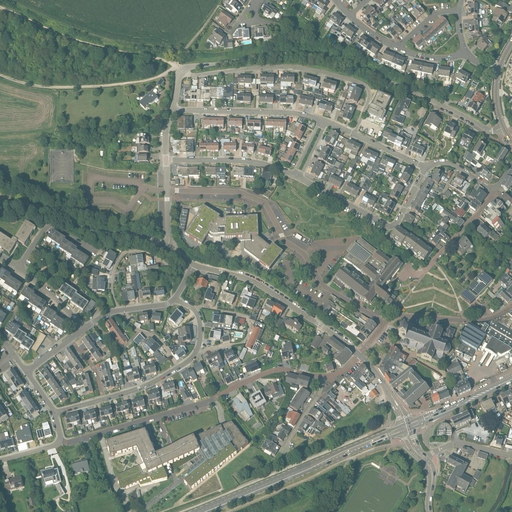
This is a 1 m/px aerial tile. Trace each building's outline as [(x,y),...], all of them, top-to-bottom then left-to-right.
[(228,5),(226,8),(231,12),(233,9),(237,12),(238,12),(241,8),(237,4),(236,4),(233,2),(231,1),(231,0),(230,0),(227,4),(228,5)] [(318,8),(323,0),(322,0),(316,0),(316,2),(313,0),(310,5),(312,7),(313,5),(318,8)] [(381,10),(385,6),(379,0),(377,0),(374,3),(378,7),(376,9),(380,13),(382,11),(381,10)] [(511,0),(510,0),(507,6),(503,4),(498,1),(496,3),(495,5),(495,6),(511,14),(511,0)] [(318,8),(315,12),(320,15),(321,13),(324,15),(327,10),(325,8),(328,4),(323,1),(318,8)] [(468,11),(477,10),(477,5),(479,4),(479,1),(473,2),(473,5),(467,5),(468,11)] [(272,18),(278,11),(270,5),(268,7),(266,5),(262,11),(272,18)] [(376,9),(373,11),(370,6),(366,10),(372,17),(376,14),(378,15),(380,13),(376,9)] [(414,10),(420,16),(424,13),(418,6),(414,10)] [(495,16),(492,21),(497,23),(498,21),(502,24),(507,15),(503,13),(496,9),(495,12),(495,14),(496,14),(495,16)] [(366,10),(361,14),(365,18),(363,20),(367,25),(368,24),(369,25),(370,24),(371,24),(369,23),(368,21),(372,17),(366,10)] [(417,20),(420,16),(414,10),(410,13),(417,20)] [(477,10),(468,11),(468,16),(474,16),(474,19),(480,19),(480,16),(482,15),(481,10),(477,10)] [(220,18),(217,22),(225,27),(228,24),(229,25),(230,23),(231,22),(234,19),(228,15),(223,11),(219,17),(220,18)] [(329,16),(325,21),(328,23),(332,26),(334,24),(339,17),(335,14),(334,14),(332,18),(329,16)] [(405,15),(402,18),(403,20),(409,26),(413,23),(407,16),(405,15)] [(334,24),(332,26),(337,29),(335,32),(338,33),(342,28),(339,26),(344,20),(343,20),(339,17),(334,24)] [(443,33),(446,30),(450,27),(442,18),(435,25),(443,33)] [(469,28),(478,28),(478,22),(480,22),(480,19),(474,19),(474,22),(468,22),(469,28)] [(405,30),(409,26),(403,20),(399,23),(405,30)] [(436,40),(443,33),(435,25),(428,31),(436,40)] [(267,30),(266,27),(265,26),(264,27),(255,28),(256,31),(251,31),(252,38),(255,38),(255,39),(263,38),(264,38),(264,37),(267,37),(267,34),(268,33),(268,30),(267,30)] [(338,33),(336,36),(339,38),(340,36),(344,40),(345,38),(346,36),(352,29),(351,29),(348,26),(347,26),(344,30),(342,28),(338,33)] [(392,30),(398,36),(402,33),(396,26),(392,30)] [(390,27),(386,31),(388,33),(394,40),(398,36),(392,30),(390,27)] [(481,36),(481,33),(478,33),(478,28),(469,28),(469,34),(474,33),(475,36),(472,36),(473,41),(477,38),(481,36)] [(209,39),(208,41),(213,45),(215,43),(216,41),(220,44),(222,41),(225,37),(221,34),(222,32),(218,29),(214,35),(212,34),(209,39)] [(237,30),(233,36),(233,38),(238,38),(242,38),(243,40),(249,39),(249,31),(243,31),(243,29),(238,29),(238,30),(237,30)] [(346,36),(345,38),(349,41),(352,43),(356,38),(353,36),(356,32),(352,29),(346,36)] [(429,46),(436,40),(428,31),(421,37),(429,46)] [(361,47),(367,40),(363,37),(362,36),(359,40),(357,39),(353,44),(356,46),(357,44),(361,47)] [(429,46),(421,37),(420,36),(412,43),(419,50),(426,44),(428,46),(429,46)] [(480,44),(477,47),(480,50),(481,50),(482,51),(489,45),(491,43),(488,41),(488,40),(487,39),(486,38),(484,36),(479,40),(481,43),(480,44)] [(366,50),(371,43),(371,42),(371,43),(367,40),(361,47),(362,47),(360,49),(362,51),(364,48),(366,50)] [(369,56),(370,53),(376,46),(371,43),(366,50),(369,52),(367,54),(369,56)] [(380,55),(377,53),(380,49),(376,46),(370,53),(375,56),(374,58),(377,60),(380,55)] [(377,60),(376,63),(379,64),(380,62),(381,60),(386,62),(390,54),(385,52),(383,56),(380,55),(377,60)] [(392,64),(395,56),(390,54),(386,62),(387,62),(385,65),(388,66),(389,63),(392,64)] [(397,66),(400,58),(396,56),(395,56),(392,64),(394,65),(393,68),(395,69),(396,66),(397,66)] [(406,66),(403,65),(405,60),(404,60),(400,58),(397,66),(401,68),(401,70),(404,72),(406,66)] [(416,72),(417,63),(413,63),(413,62),(412,62),(411,67),(408,66),(406,72),(410,74),(410,71),(416,72)] [(435,72),(433,72),(434,67),(433,67),(428,66),(426,74),(432,75),(431,78),(434,78),(435,72)] [(443,77),(445,69),(440,68),(439,68),(438,73),(435,72),(434,78),(438,79),(438,77),(443,77)] [(454,75),(449,74),(450,69),(445,69),(443,77),(443,81),(451,83),(451,81),(452,80),(452,79),(454,75)] [(455,74),(454,75),(452,79),(452,80),(454,81),(456,79),(460,81),(465,74),(461,71),(460,71),(458,75),(455,74)] [(470,82),(467,81),(470,76),(469,76),(465,74),(460,81),(465,84),(464,86),(466,88),(470,82)] [(309,86),(311,79),(304,77),(302,84),(309,86)] [(156,83),(159,87),(165,83),(162,79),(156,83)] [(309,86),(315,88),(317,80),(311,79),(309,86)] [(328,90),(330,83),(324,81),(322,88),(328,90)] [(328,90),(335,92),(337,84),(330,83),(328,90)] [(146,97),(139,103),(145,110),(150,106),(149,105),(151,105),(158,99),(156,96),(162,91),(156,85),(150,91),(148,88),(143,93),(146,97)] [(233,90),(233,86),(230,86),(229,88),(223,88),(223,99),(231,99),(231,100),(232,100),(232,99),(232,95),(233,95),(233,90)] [(352,95),(359,97),(361,91),(354,89),(353,91),(349,91),(345,90),(344,92),(342,98),(345,99),(347,93),(352,95)] [(180,95),(180,96),(181,96),(184,97),(184,98),(184,101),(190,101),(191,90),(184,90),(181,90),(180,95)] [(391,99),(390,99),(391,97),(387,96),(388,92),(388,91),(386,91),(384,94),(382,93),(382,95),(378,93),(372,105),(385,111),(391,99)] [(317,100),(318,95),(314,94),(314,97),(307,96),(307,99),(307,98),(305,106),(312,107),(313,99),(317,100)] [(476,94),(467,109),(475,114),(476,113),(484,98),(476,94)] [(356,104),(359,97),(352,95),(349,101),(356,104)] [(305,106),(307,98),(300,97),(299,105),(305,106)] [(393,116),(391,120),(401,125),(404,118),(399,116),(402,108),(407,110),(410,102),(408,101),(408,100),(407,100),(403,99),(403,101),(400,100),(394,114),(393,116)] [(340,104),(337,103),(336,103),(331,101),(330,105),(327,104),(324,111),(331,113),(333,106),(335,107),(334,108),(337,109),(340,104)] [(324,111),(327,104),(321,102),(318,109),(324,111)] [(384,112),(385,111),(372,105),(372,106),(371,105),(367,114),(382,121),(385,112),(384,112)] [(345,113),(352,116),(354,109),(347,107),(345,113)] [(349,122),(352,116),(345,113),(342,119),(349,122)] [(431,125),(437,128),(441,121),(437,118),(438,117),(431,113),(425,124),(430,127),(431,125)] [(254,129),(254,122),(247,122),(247,126),(244,126),(244,132),(247,132),(247,129),(254,129)] [(290,128),(303,135),(306,128),(300,126),(298,128),(294,126),(296,124),(293,122),(290,128)] [(445,132),(444,133),(448,135),(450,136),(450,137),(453,139),(457,130),(454,128),(455,127),(455,126),(449,123),(445,132)] [(290,128),(289,128),(287,132),(295,135),(294,138),(300,141),(303,135),(290,128)] [(392,132),(390,131),(386,129),(382,136),(388,139),(387,142),(388,141),(394,144),(397,138),(391,135),(392,132)] [(402,136),(404,133),(400,131),(397,138),(394,144),(400,147),(400,148),(401,146),(407,149),(410,140),(402,136)] [(336,134),(335,133),(331,132),(330,134),(328,138),(336,141),(338,135),(336,134)] [(470,145),(474,137),(469,134),(467,133),(468,132),(467,132),(462,140),(465,142),(470,145)] [(148,138),(145,138),(145,135),(137,135),(137,139),(135,142),(135,144),(145,144),(149,144),(150,141),(148,140),(148,138)] [(333,147),(336,141),(328,138),(326,141),(327,141),(326,143),(325,143),(333,147)] [(349,141),(347,140),(344,145),(346,146),(344,152),(346,153),(350,154),(355,144),(351,142),(349,141)] [(416,155),(419,147),(416,146),(418,142),(415,141),(411,152),(416,155)] [(290,149),(296,152),(299,146),(293,143),(290,149)] [(479,143),(473,153),(476,154),(477,155),(479,157),(479,156),(481,157),(483,158),(485,154),(485,152),(483,151),(485,146),(479,143)] [(135,144),(134,144),(134,148),(135,148),(135,153),(136,153),(137,153),(144,153),(148,153),(149,153),(149,150),(148,149),(148,147),(145,147),(145,144),(140,144),(135,144)] [(350,154),(348,157),(353,159),(349,167),(353,169),(355,163),(356,163),(358,157),(356,156),(357,154),(361,147),(360,147),(358,146),(355,144),(351,151),(350,154)] [(424,145),(424,146),(422,149),(419,147),(416,155),(421,157),(426,146),(424,145)] [(270,157),(272,146),(270,146),(269,149),(265,149),(264,155),(270,157)] [(321,153),(329,157),(331,151),(324,147),(324,148),(323,150),(321,153)] [(293,158),(296,152),(290,149),(287,155),(293,158)] [(496,165),(498,162),(500,163),(507,152),(502,149),(495,160),(494,159),(492,163),(496,165)] [(368,160),(372,153),(366,150),(362,158),(368,160)] [(135,156),(135,161),(135,162),(137,162),(139,162),(147,162),(148,162),(148,159),(147,158),(147,156),(144,156),(144,153),(137,153),(136,153),(135,153),(135,156)] [(290,164),(293,158),(287,155),(284,153),(282,157),(280,156),(279,159),(281,159),(290,164)] [(318,159),(326,163),(331,165),(333,159),(329,157),(321,153),(319,157),(320,157),(319,159),(318,159)] [(366,164),(366,165),(372,168),(374,165),(374,164),(377,158),(378,156),(372,153),(368,160),(366,164)] [(467,156),(465,159),(475,167),(478,163),(477,163),(474,160),(477,155),(476,154),(473,153),(472,155),(469,153),(467,156)] [(377,166),(375,170),(378,171),(379,168),(384,171),(386,167),(389,160),(384,158),(384,157),(380,165),(379,167),(377,166)] [(390,174),(395,163),(389,160),(386,167),(390,169),(388,172),(390,174)] [(313,169),(321,172),(323,166),(316,163),(315,165),(313,169)] [(182,168),(178,168),(178,174),(178,178),(182,178),(188,178),(188,176),(188,168),(182,168)] [(200,171),(197,171),(197,168),(198,168),(193,168),(188,168),(188,176),(200,176),(200,171)] [(216,176),(216,168),(210,168),(206,168),(206,176),(216,176)] [(216,168),(216,176),(218,176),(218,177),(220,177),(220,179),(220,181),(220,184),(225,184),(225,181),(225,180),(225,179),(225,176),(225,168),(226,168),(221,168),(216,168)] [(243,177),(244,169),(238,168),(234,168),(234,176),(243,177)] [(403,174),(409,178),(411,174),(412,171),(413,171),(406,168),(403,174)] [(243,177),(253,177),(253,169),(254,169),(249,169),(244,169),(243,177)] [(318,178),(321,172),(313,169),(311,172),(312,172),(311,174),(310,174),(310,175),(314,176),(314,177),(315,177),(318,178)] [(488,172),(486,171),(484,169),(481,174),(480,176),(483,178),(484,177),(485,177),(485,178),(488,180),(490,176),(487,174),(488,172)] [(442,176),(445,178),(447,176),(436,170),(433,175),(440,179),(442,176)] [(259,179),(258,181),(260,181),(270,184),(270,182),(270,181),(272,174),(273,174),(268,173),(263,172),(262,174),(259,173),(259,179)] [(408,181),(409,178),(403,174),(400,180),(406,184),(406,183),(407,181),(408,181)] [(438,184),(440,179),(433,175),(430,181),(438,184)] [(334,186),(337,179),(331,176),(328,183),(334,186)] [(461,192),(467,183),(464,181),(465,180),(458,176),(454,183),(459,187),(457,190),(459,191),(461,192)] [(339,189),(344,180),(344,179),(338,177),(337,179),(334,186),(339,189)] [(511,181),(509,179),(507,177),(501,187),(506,191),(508,192),(511,186),(511,181)] [(396,181),(390,178),(389,178),(388,180),(396,185),(393,191),(400,194),(403,189),(403,188),(400,187),(401,184),(396,181)] [(438,184),(430,181),(427,179),(424,184),(431,188),(434,182),(437,184),(438,184)] [(364,191),(369,181),(366,180),(361,189),(364,191)] [(465,192),(470,185),(467,183),(461,192),(464,194),(464,195),(466,192),(465,192)] [(350,195),(354,187),(349,184),(344,192),(345,192),(350,195)] [(428,193),(431,188),(424,184),(421,189),(428,193)] [(470,197),(480,204),(486,196),(481,192),(484,189),(479,185),(470,197)] [(356,198),(360,190),(354,187),(350,195),(356,198)] [(426,198),(428,193),(421,189),(419,194),(426,198)] [(268,199),(271,195),(271,193),(267,190),(265,192),(263,196),(268,199)] [(397,200),(400,194),(393,191),(390,196),(397,200)] [(447,191),(443,196),(448,200),(451,194),(447,191)] [(378,197),(375,196),(372,194),(371,198),(370,198),(367,204),(372,207),(372,208),(378,197)] [(423,203),(426,198),(419,194),(416,199),(423,203)] [(367,204),(370,198),(365,195),(361,201),(361,202),(361,201),(367,204)] [(504,195),(500,200),(505,204),(507,202),(511,205),(511,203),(511,201),(509,199),(504,195)] [(481,206),(480,204),(470,197),(468,196),(466,198),(469,201),(470,200),(472,202),(471,203),(475,206),(478,208),(481,206)] [(475,206),(471,203),(471,204),(462,198),(461,200),(475,212),(478,208),(475,206)] [(420,208),(423,203),(416,199),(413,204),(420,208)] [(385,207),(392,211),(394,207),(393,207),(394,205),(395,205),(388,201),(385,207)] [(457,201),(454,205),(455,205),(457,207),(458,208),(459,209),(465,213),(469,208),(462,203),(461,202),(460,204),(457,201)] [(499,217),(506,210),(496,201),(493,205),(492,204),(487,209),(490,213),(487,215),(489,216),(485,220),(498,232),(504,226),(500,222),(502,220),(499,217)] [(385,207),(383,210),(379,208),(381,205),(377,203),(374,209),(381,213),(384,214),(385,215),(389,217),(389,216),(390,214),(392,211),(385,207)] [(419,211),(420,208),(413,204),(410,209),(421,215),(422,212),(419,211)] [(219,218),(220,217),(203,206),(197,214),(198,215),(196,217),(185,234),(202,245),(206,238),(208,235),(212,238),(213,238),(213,242),(221,242),(221,238),(225,237),(225,238),(243,237),(244,251),(259,262),(259,263),(269,270),(270,269),(278,259),(283,253),(272,245),(270,248),(257,237),(258,237),(257,217),(247,217),(247,218),(244,218),(244,217),(224,218),(224,220),(221,220),(219,218)] [(453,208),(455,210),(452,214),(459,220),(460,218),(461,218),(465,213),(459,209),(457,207),(455,206),(453,208)] [(185,232),(189,210),(183,209),(179,231),(185,232)] [(464,223),(459,220),(452,214),(445,209),(443,213),(454,221),(452,223),(459,229),(464,223)] [(417,221),(418,218),(411,214),(410,216),(407,215),(404,222),(410,225),(414,219),(417,221)] [(445,225),(449,221),(445,217),(439,224),(440,225),(439,226),(445,231),(448,227),(445,225)] [(31,234),(32,234),(34,231),(33,231),(35,229),(36,228),(26,221),(14,238),(18,241),(24,245),(26,242),(27,240),(28,240),(30,237),(29,237),(31,234)] [(456,232),(459,229),(452,223),(449,226),(456,232)] [(443,234),(445,231),(439,226),(436,230),(439,232),(443,234)] [(492,232),(490,234),(482,226),(477,232),(485,239),(488,236),(494,241),(498,237),(492,232)] [(401,246),(402,245),(410,235),(410,234),(409,236),(404,233),(402,232),(403,231),(398,228),(390,238),(394,241),(395,239),(398,241),(397,243),(401,246)] [(52,241),(57,233),(53,230),(47,238),(52,241)] [(434,233),(433,234),(434,235),(435,236),(440,240),(441,240),(445,244),(448,240),(449,239),(443,234),(439,232),(437,235),(434,233)] [(13,238),(11,241),(0,233),(0,247),(2,249),(2,250),(4,251),(9,254),(15,245),(18,241),(14,238),(14,239),(13,238)] [(56,244),(61,236),(57,233),(52,241),(56,244)] [(413,253),(421,243),(416,239),(416,240),(414,239),(414,238),(410,235),(402,245),(406,247),(407,246),(410,248),(409,250),(413,253)] [(440,240),(435,236),(434,235),(429,241),(436,246),(440,240)] [(59,248),(65,239),(61,236),(56,244),(60,247),(59,248)] [(374,283),(382,288),(398,268),(399,269),(402,265),(394,258),(391,262),(360,238),(355,245),(357,247),(351,254),(349,253),(344,259),(374,283)] [(472,245),(471,245),(464,238),(457,245),(460,248),(457,251),(462,256),(463,256),(464,257),(466,254),(467,255),(474,247),(472,245)] [(63,251),(69,243),(65,241),(66,239),(65,239),(59,248),(63,251)] [(68,254),(73,246),(69,243),(63,251),(68,254)] [(420,258),(420,259),(424,262),(432,252),(427,248),(426,248),(425,247),(421,243),(413,253),(417,256),(418,254),(421,256),(420,258)] [(71,258),(77,249),(73,246),(68,254),(72,257),(71,258)] [(75,261),(80,253),(76,251),(77,249),(71,258),(75,261)] [(103,253),(100,257),(103,259),(106,260),(112,264),(116,258),(112,256),(113,254),(110,252),(109,254),(106,253),(104,251),(103,253)] [(79,264),(85,256),(80,253),(75,261),(79,264)] [(79,264),(84,267),(89,259),(85,256),(79,264)] [(144,268),(143,264),(142,257),(136,258),(137,265),(137,269),(138,272),(142,271),(141,268),(144,268)] [(130,266),(129,266),(129,272),(130,273),(131,273),(134,272),(138,272),(137,269),(137,265),(136,258),(129,258),(130,266)] [(109,269),(112,264),(106,260),(102,266),(103,266),(102,268),(104,269),(105,267),(109,269)] [(382,288),(374,283),(371,287),(368,284),(366,287),(343,269),(333,282),(341,289),(344,285),(356,295),(355,297),(358,300),(360,298),(369,305),(369,304),(372,306),(373,305),(374,306),(377,303),(374,301),(375,299),(374,298),(376,296),(384,302),(383,302),(384,303),(384,302),(386,304),(386,305),(387,304),(389,306),(388,307),(389,307),(396,298),(395,298),(394,299),(392,297),(393,296),(392,296),(392,297),(390,295),(391,294),(391,293),(390,292),(389,292),(388,293),(382,288)] [(137,292),(137,290),(135,274),(134,272),(131,273),(131,275),(130,275),(132,284),(126,285),(127,291),(127,293),(128,301),(135,300),(134,293),(137,292)] [(483,272),(461,296),(470,305),(492,281),(483,272)] [(4,285),(11,275),(6,273),(1,280),(5,283),(4,285)] [(511,281),(511,282),(511,281),(511,280),(505,273),(499,279),(507,287),(504,291),(511,298),(511,281)] [(9,288),(14,280),(10,277),(11,276),(11,275),(4,285),(9,288)] [(93,279),(92,283),(97,283),(98,283),(98,291),(96,291),(96,293),(101,293),(101,291),(104,291),(105,283),(104,283),(104,279),(97,279),(93,279)] [(206,289),(206,287),(208,282),(197,279),(195,286),(203,289),(204,288),(206,289)] [(13,291),(18,283),(14,280),(9,288),(13,291)] [(13,291),(17,294),(22,286),(18,283),(13,291)] [(63,295),(69,287),(64,284),(59,292),(63,295)] [(67,298),(73,290),(69,287),(63,295),(67,298)] [(25,299),(30,291),(26,288),(21,296),(25,299)] [(508,304),(511,299),(511,298),(504,291),(501,288),(494,296),(501,303),(504,300),(508,304)] [(70,302),(77,293),(73,290),(67,298),(71,301),(70,302)] [(214,301),(216,297),(214,296),(211,295),(212,291),(208,290),(204,299),(212,302),(212,300),(214,301)] [(247,296),(248,294),(248,292),(243,290),(240,296),(243,298),(241,304),(247,307),(251,297),(247,296)] [(28,303),(35,294),(30,291),(25,299),(29,301),(28,303)] [(226,302),(229,293),(230,292),(226,291),(225,291),(223,291),(220,300),(226,302)] [(75,305),(80,298),(76,295),(77,293),(70,302),(75,305)] [(232,305),(235,295),(229,293),(226,302),(232,305)] [(32,306),(38,298),(34,295),(35,294),(28,303),(32,306)] [(253,309),(257,298),(251,296),(251,297),(247,307),(253,309)] [(37,309),(42,301),(38,298),(32,306),(37,309)] [(79,308),(84,301),(80,298),(75,305),(79,308)] [(333,303),(333,302),(328,299),(325,303),(331,307),(334,304),(333,303)] [(44,307),(46,304),(42,301),(37,309),(41,312),(44,307)] [(84,310),(85,308),(87,305),(89,304),(84,301),(79,308),(83,311),(84,310)] [(270,314),(271,312),(275,306),(269,302),(264,310),(270,314)] [(329,312),(331,307),(325,303),(322,307),(329,312)] [(271,312),(280,318),(284,310),(276,305),(275,306),(271,312)] [(41,312),(39,314),(43,317),(47,320),(52,312),(48,309),(44,307),(41,312)] [(326,316),(329,312),(322,307),(319,311),(326,316)] [(177,311),(169,320),(175,325),(176,325),(178,326),(183,320),(181,318),(183,316),(177,311)] [(476,351),(486,336),(492,340),(486,351),(497,358),(498,356),(501,357),(511,353),(511,311),(508,316),(507,315),(498,319),(488,324),(485,324),(476,325),(474,329),(468,325),(459,341),(458,341),(455,350),(471,358),(475,350),(476,351)] [(51,323),(57,315),(52,312),(47,320),(51,323)] [(377,327),(370,321),(361,314),(359,317),(360,318),(359,319),(366,325),(373,331),(377,327)] [(220,316),(219,318),(218,318),(218,317),(214,316),(213,323),(207,322),(206,327),(224,330),(225,328),(226,317),(220,316)] [(52,323),(50,325),(54,327),(60,319),(56,317),(51,323),(52,323)] [(59,330),(64,322),(60,319),(54,327),(59,330)] [(284,319),(282,323),(285,325),(292,329),(292,328),(298,332),(301,327),(297,324),(298,323),(295,321),(294,322),(293,324),(291,322),(289,321),(288,322),(287,322),(284,319)] [(113,336),(119,331),(117,328),(119,326),(117,323),(115,325),(112,321),(105,325),(113,336)] [(65,330),(68,325),(64,322),(59,330),(63,333),(65,330)] [(10,334),(15,326),(11,323),(5,331),(10,334)] [(365,327),(360,323),(358,325),(363,329),(369,335),(373,331),(366,325),(365,327)] [(369,335),(363,329),(358,325),(355,329),(366,339),(369,335)] [(413,325),(412,325),(411,325),(411,326),(410,326),(410,327),(407,326),(405,330),(405,331),(408,332),(405,340),(402,339),(400,344),(403,345),(403,346),(403,347),(403,348),(404,349),(405,349),(406,349),(406,348),(407,348),(410,349),(410,350),(411,350),(414,351),(415,352),(415,351),(418,352),(417,354),(417,355),(416,356),(421,357),(421,358),(431,362),(432,361),(436,363),(440,364),(441,360),(442,360),(443,360),(443,359),(444,359),(444,358),(444,357),(444,356),(443,355),(444,355),(445,356),(446,355),(447,355),(448,354),(449,353),(450,352),(450,351),(450,350),(450,349),(449,348),(449,347),(448,347),(448,346),(447,346),(448,346),(449,345),(451,346),(452,344),(450,344),(450,343),(449,342),(448,341),(449,341),(451,342),(452,337),(453,337),(454,336),(453,336),(454,334),(455,333),(454,333),(455,331),(448,329),(446,329),(444,334),(442,334),(442,333),(432,329),(431,330),(427,328),(426,329),(425,332),(424,331),(423,331),(423,330),(422,330),(419,329),(419,328),(418,328),(418,329),(415,328),(414,328),(415,327),(414,326),(414,325),(413,325)] [(13,339),(19,329),(15,326),(10,334),(14,337),(13,338),(13,339)] [(254,330),(251,338),(257,341),(259,341),(259,342),(260,342),(259,341),(261,335),(263,332),(255,328),(254,330)] [(210,336),(210,340),(216,341),(219,341),(220,337),(220,336),(221,331),(214,330),(214,332),(211,332),(210,336)] [(402,339),(405,340),(408,332),(405,331),(401,330),(400,332),(399,335),(398,337),(402,339)] [(18,331),(13,339),(17,341),(23,333),(18,331)] [(119,331),(113,336),(117,342),(121,347),(122,346),(125,344),(127,342),(127,341),(129,340),(127,336),(126,335),(125,334),(122,336),(119,332),(119,331)] [(23,333),(17,341),(19,342),(22,344),(27,336),(23,333)] [(94,340),(92,338),(91,335),(82,341),(86,347),(91,343),(94,340)] [(140,335),(134,340),(139,345),(145,340),(140,335)] [(175,342),(173,343),(175,345),(175,346),(177,345),(177,347),(179,347),(184,346),(185,346),(185,342),(191,341),(190,335),(181,336),(179,336),(179,337),(178,338),(179,339),(179,343),(178,343),(178,344),(177,344),(175,342)] [(25,349),(30,341),(26,338),(27,336),(22,344),(20,346),(25,349)] [(251,338),(246,347),(251,349),(252,350),(254,347),(255,344),(258,345),(259,342),(259,341),(257,341),(251,338)] [(332,347),(336,342),(331,338),(327,343),(332,347)] [(150,349),(155,344),(151,339),(147,342),(146,341),(144,343),(150,349)] [(34,344),(30,341),(25,349),(29,352),(31,349),(32,347),(34,344)] [(337,350),(341,346),(336,342),(332,347),(337,350)] [(89,352),(95,348),(91,343),(86,347),(89,352)] [(157,362),(161,366),(167,360),(163,356),(163,357),(157,351),(160,348),(155,344),(150,349),(154,354),(153,355),(158,361),(157,362)] [(281,350),(280,351),(280,352),(281,352),(282,352),(283,361),(288,360),(289,361),(295,360),(294,355),(292,355),(290,344),(286,344),(287,346),(287,347),(283,347),(284,350),(281,350)] [(342,354),(346,349),(341,346),(337,350),(342,354)] [(177,347),(168,347),(172,353),(174,356),(176,355),(179,359),(185,355),(183,352),(179,347),(177,347)] [(327,353),(329,355),(331,353),(328,352),(329,350),(324,347),(322,350),(326,354),(327,353)] [(394,348),(392,347),(387,356),(394,361),(398,362),(402,365),(403,365),(408,356),(394,349),(394,348)] [(93,356),(98,352),(95,348),(89,352),(93,356)] [(249,350),(245,348),(240,358),(244,360),(249,350)] [(67,358),(73,354),(69,349),(60,355),(62,357),(65,355),(67,358)] [(340,355),(346,361),(352,355),(346,349),(342,354),(340,355)] [(224,354),(227,360),(229,363),(238,359),(235,353),(233,354),(231,351),(224,354)] [(96,362),(105,355),(103,353),(101,355),(98,352),(93,356),(96,362)] [(219,364),(222,362),(218,353),(212,356),(218,367),(220,366),(219,364)] [(71,363),(76,359),(73,354),(67,358),(69,361),(63,365),(62,363),(61,362),(60,363),(63,368),(64,367),(68,365),(71,363)] [(337,359),(335,362),(341,367),(346,361),(340,355),(339,357),(338,356),(335,358),(337,359)] [(216,368),(218,367),(212,356),(206,359),(210,366),(211,368),(215,366),(216,368)] [(387,356),(384,361),(399,370),(401,372),(404,373),(409,369),(405,367),(403,365),(402,365),(398,362),(394,361),(387,356)] [(76,359),(71,363),(74,368),(80,364),(76,359)] [(112,366),(110,359),(106,361),(107,364),(101,366),(103,372),(109,370),(108,367),(112,366)] [(248,367),(244,368),(247,374),(251,372),(251,373),(260,369),(259,366),(256,359),(251,362),(246,364),(248,367)] [(409,369),(413,365),(417,362),(413,360),(405,367),(409,369)] [(453,375),(462,371),(457,360),(453,362),(455,365),(446,369),(450,376),(450,377),(454,387),(459,396),(471,390),(470,387),(467,382),(464,384),(463,381),(457,383),(453,375)] [(394,375),(399,370),(384,361),(379,370),(384,378),(388,371),(392,373),(392,374),(394,375)] [(144,363),(140,364),(142,369),(143,368),(144,370),(141,371),(142,376),(145,375),(145,376),(151,374),(149,367),(145,368),(145,364),(144,363)] [(205,374),(207,372),(202,363),(200,364),(193,367),(197,375),(201,373),(200,371),(203,370),(205,374)] [(50,369),(49,367),(47,364),(45,365),(38,370),(44,378),(50,374),(52,372),(50,369)] [(76,371),(73,373),(74,374),(75,375),(78,373),(83,369),(80,364),(74,368),(76,371)] [(371,380),(373,377),(362,365),(359,368),(370,379),(371,380)] [(10,368),(2,374),(4,376),(8,382),(10,380),(17,375),(14,370),(12,371),(10,368)] [(132,373),(134,381),(140,380),(137,368),(131,369),(132,373)] [(359,368),(356,371),(362,377),(364,379),(365,379),(367,377),(368,377),(367,376),(365,374),(364,373),(359,368)] [(126,371),(123,372),(124,375),(127,375),(128,382),(134,381),(132,373),(131,369),(128,370),(126,371)] [(408,378),(413,373),(409,369),(404,373),(396,379),(392,382),(389,385),(392,390),(408,378)] [(193,381),(197,379),(192,370),(188,372),(188,371),(181,375),(186,384),(190,382),(188,378),(191,377),(193,381)] [(356,371),(354,374),(359,379),(362,382),(364,379),(362,377),(356,371)] [(387,373),(384,378),(389,385),(392,382),(396,379),(393,376),(391,375),(389,373),(388,374),(387,373)] [(408,408),(429,389),(413,373),(408,378),(416,386),(406,395),(402,391),(397,395),(408,408)] [(47,383),(53,379),(50,374),(44,378),(47,383)] [(310,381),(299,377),(298,377),(288,374),(285,382),(292,384),(290,388),(297,390),(298,388),(301,389),(289,406),(297,412),(301,407),(300,406),(301,404),(302,404),(301,404),(302,403),(303,403),(307,398),(306,398),(307,396),(308,395),(308,394),(309,395),(310,394),(305,391),(306,389),(307,389),(308,385),(307,385),(309,381),(310,381)] [(357,381),(359,379),(354,374),(350,378),(346,374),(343,377),(350,383),(351,382),(354,384),(355,383),(357,381)] [(10,380),(13,385),(20,380),(17,375),(10,380)] [(78,381),(77,381),(75,378),(69,382),(72,386),(75,385),(89,381),(88,375),(81,377),(82,379),(79,380),(78,380),(78,381)] [(51,388),(57,384),(55,382),(58,380),(56,377),(53,379),(47,383),(51,388)] [(68,383),(67,381),(65,378),(63,380),(62,380),(64,383),(62,385),(61,384),(58,386),(57,384),(51,388),(55,393),(60,389),(63,386),(64,387),(66,385),(68,383)] [(361,383),(362,382),(359,379),(357,381),(355,383),(354,384),(361,391),(362,393),(365,395),(369,392),(366,389),(367,389),(362,384),(361,385),(359,383),(360,382),(361,383)] [(445,388),(446,385),(443,379),(435,383),(438,389),(443,401),(448,398),(448,397),(449,396),(445,388)] [(13,385),(10,387),(14,392),(15,391),(17,394),(22,390),(21,388),(24,385),(20,380),(13,385)] [(177,386),(174,387),(173,383),(168,384),(170,392),(173,391),(174,395),(176,395),(175,391),(178,390),(177,386)] [(331,394),(337,388),(333,384),(327,390),(324,394),(334,403),(335,401),(334,400),(336,398),(333,396),(331,394)] [(267,385),(262,387),(264,392),(265,394),(266,397),(271,395),(272,396),(276,394),(277,398),(284,395),(280,386),(276,387),(276,385),(270,388),(271,390),(269,390),(267,385)] [(86,392),(82,393),(83,396),(93,393),(91,387),(85,388),(86,392)] [(58,398),(64,394),(60,389),(55,393),(58,398)] [(22,390),(17,394),(19,396),(22,401),(29,396),(26,391),(24,392),(22,390)] [(433,405),(440,402),(435,390),(431,392),(433,396),(430,398),(433,405)] [(159,403),(161,402),(158,391),(152,392),(154,400),(158,399),(159,403)] [(186,392),(181,395),(184,401),(190,398),(186,392)] [(251,399),(249,400),(254,409),(256,408),(257,409),(259,407),(263,405),(266,403),(260,393),(250,398),(251,399)] [(505,394),(503,395),(508,404),(509,404),(511,407),(511,406),(511,400),(508,393),(506,394),(505,394)] [(62,403),(70,397),(69,395),(66,397),(64,394),(58,398),(62,403)] [(249,405),(242,396),(240,394),(235,398),(236,399),(233,401),(236,407),(233,408),(233,407),(233,408),(245,422),(250,418),(249,417),(253,416),(247,406),(249,405)] [(328,401),(335,407),(337,406),(334,403),(324,394),(320,398),(327,403),(328,401)] [(503,395),(500,397),(502,403),(504,406),(505,409),(511,407),(509,404),(508,404),(503,395)] [(29,396),(22,401),(25,406),(32,401),(29,396)] [(319,406),(315,411),(319,413),(319,414),(320,414),(322,416),(330,424),(334,422),(326,414),(325,413),(326,412),(326,411),(325,412),(322,409),(326,403),(327,403),(320,398),(316,403),(319,406)] [(142,407),(143,411),(146,410),(143,399),(137,400),(139,408),(142,407)] [(32,401),(25,406),(29,411),(36,406),(32,401)] [(502,402),(493,407),(491,401),(481,406),(483,410),(490,417),(497,421),(506,411),(502,402)] [(127,415),(130,414),(127,403),(121,404),(123,412),(126,411),(127,415)] [(339,408),(341,410),(347,415),(351,411),(349,409),(350,408),(349,408),(348,408),(347,406),(346,407),(345,406),(344,407),(340,403),(337,406),(339,408)] [(36,406),(29,411),(32,416),(34,419),(40,415),(38,413),(39,411),(36,406)] [(111,419),(114,419),(111,407),(105,409),(107,416),(110,415),(111,419)] [(292,412),(293,410),(288,407),(284,413),(287,415),(286,418),(291,421),(289,425),(293,427),(299,416),(292,412)] [(319,414),(315,411),(312,409),(309,415),(319,421),(322,416),(320,414),(319,414)] [(0,420),(1,419),(3,422),(8,418),(3,411),(0,412),(0,420)] [(95,423),(97,423),(94,411),(89,413),(91,421),(94,420),(95,423)] [(451,432),(451,431),(451,430),(475,419),(471,411),(450,420),(452,423),(448,426),(446,425),(444,425),(443,425),(442,425),(441,426),(440,427),(439,428),(438,429),(438,430),(437,430),(437,431),(437,432),(437,436),(438,435),(443,435),(443,436),(445,436),(445,435),(449,435),(451,435),(451,432)] [(78,426),(81,425),(78,414),(71,415),(73,423),(77,422),(78,426)] [(70,424),(73,423),(71,415),(65,417),(68,429),(71,428),(70,424)] [(317,421),(309,416),(308,418),(307,417),(303,423),(314,430),(319,422),(317,421)] [(226,435),(235,428),(231,423),(224,427),(220,428),(223,436),(226,435)] [(303,423),(298,431),(302,434),(304,431),(305,433),(311,436),(313,432),(314,430),(303,423)] [(16,432),(15,433),(19,445),(33,441),(28,424),(27,424),(28,427),(23,429),(24,432),(17,433),(16,432)] [(287,436),(291,431),(282,425),(281,427),(283,428),(277,438),(270,434),(268,437),(277,443),(279,439),(282,441),(285,435),(287,436)] [(41,430),(36,431),(38,439),(43,438),(51,436),(49,426),(43,427),(42,427),(43,429),(41,430)] [(216,440),(223,436),(220,428),(212,432),(216,440)] [(231,441),(239,434),(235,428),(226,435),(231,441)] [(150,443),(149,440),(145,432),(107,444),(111,457),(114,456),(114,455),(137,448),(145,466),(117,478),(121,491),(130,487),(139,483),(137,479),(163,468),(161,464),(173,459),(169,451),(158,456),(157,454),(155,455),(150,443)] [(209,443),(216,440),(212,432),(205,435),(209,443)] [(0,434),(0,444),(2,450),(15,446),(13,439),(10,440),(9,437),(5,438),(4,434),(0,434)] [(235,446),(244,439),(243,438),(243,439),(239,434),(231,441),(232,443),(235,446)] [(494,439),(494,441),(496,442),(496,445),(501,447),(502,443),(505,444),(506,440),(506,439),(507,437),(503,436),(502,438),(498,437),(499,435),(496,434),(494,439)] [(202,446),(209,443),(205,435),(198,438),(202,446)] [(194,449),(202,446),(198,438),(191,441),(194,449)] [(235,446),(239,452),(248,444),(244,439),(235,446)] [(266,439),(261,448),(275,456),(277,452),(274,450),(276,446),(266,439)] [(187,452),(194,449),(191,441),(183,444),(187,452)] [(239,452),(235,446),(232,443),(226,448),(233,456),(236,454),(239,452)] [(180,455),(187,452),(183,444),(176,447),(180,455)] [(178,456),(180,455),(176,447),(174,448),(174,449),(169,451),(173,459),(178,456)] [(227,461),(233,456),(226,448),(220,452),(227,461)] [(221,466),(227,461),(220,452),(214,457),(221,466)] [(215,471),(221,466),(214,457),(208,462),(215,471)] [(452,466),(455,460),(450,457),(447,464),(452,466)] [(455,460),(452,466),(455,468),(453,473),(461,477),(462,475),(457,472),(458,470),(462,463),(455,459),(455,460)] [(75,475),(89,471),(86,460),(78,463),(78,464),(72,465),(72,464),(75,475)] [(209,475),(215,471),(208,462),(202,466),(209,475)] [(458,470),(457,472),(462,475),(467,465),(462,463),(458,470)] [(203,480),(209,475),(202,466),(196,471),(203,480)] [(167,478),(163,468),(137,479),(139,483),(140,487),(167,480),(167,479),(167,478)] [(53,469),(42,472),(44,479),(45,482),(53,480),(54,484),(55,488),(52,489),(54,492),(62,488),(59,483),(61,482),(58,469),(53,470),(53,469)] [(196,485),(203,480),(196,471),(190,476),(196,485)] [(472,478),(477,481),(481,473),(477,471),(472,478)] [(453,473),(448,482),(456,486),(461,477),(453,473)] [(461,477),(456,486),(462,489),(468,478),(465,476),(462,475),(461,477)] [(191,489),(196,485),(190,476),(184,481),(191,490),(191,489)] [(23,487),(21,482),(20,477),(16,478),(16,480),(13,481),(12,480),(4,482),(7,491),(23,487)] [(475,482),(468,478),(462,489),(460,492),(464,494),(469,486),(472,487),(475,482)] [(448,482),(446,487),(454,491),(456,489),(455,488),(456,486),(448,482)]
